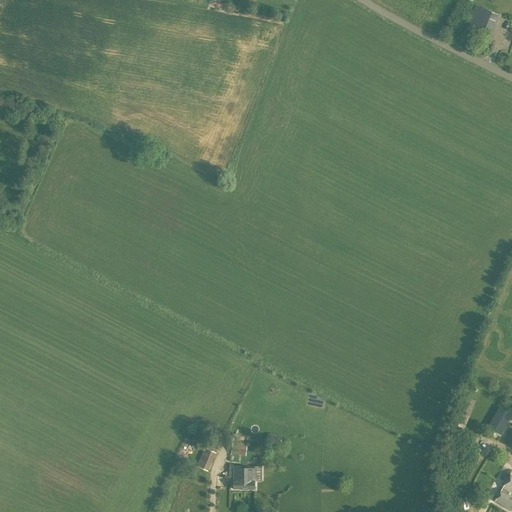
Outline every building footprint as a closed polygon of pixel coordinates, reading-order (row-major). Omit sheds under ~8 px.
[(475,6),(466,29),(487,38),(497,14),(475,6)] [(450,425),(463,430),(475,400),(462,395),(450,425)] [(511,414),(498,407),(487,428),(500,436),(511,414)] [(245,455),(247,443),(232,442),(230,453),(245,455)] [(198,466),(208,471),(216,453),(205,448),(198,466)] [(255,489),(255,468),(234,468),(234,489),(255,489)] [(511,471),(495,501),(511,510),(511,471)]
